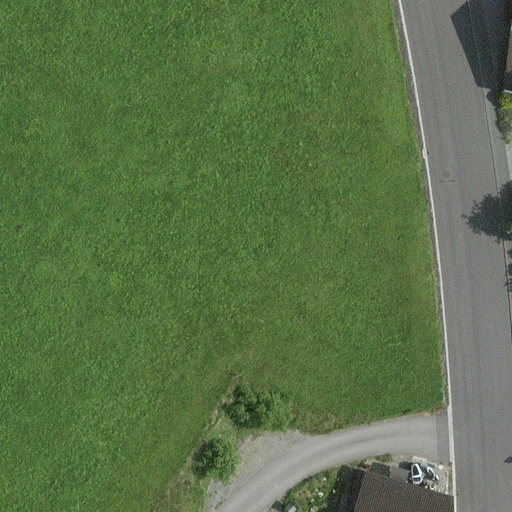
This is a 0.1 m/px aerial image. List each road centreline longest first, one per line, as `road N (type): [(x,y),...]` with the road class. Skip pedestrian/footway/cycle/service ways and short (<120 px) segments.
road 1 (primary): [(489,511),(464,164),(434,0)]
road 2 (track): [(487,424),(323,452),(280,474),(240,511)]
